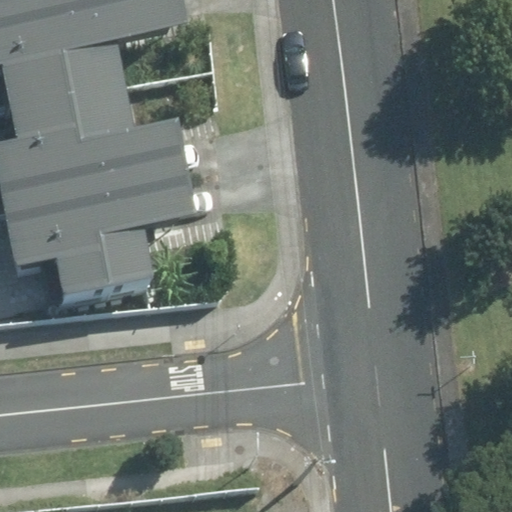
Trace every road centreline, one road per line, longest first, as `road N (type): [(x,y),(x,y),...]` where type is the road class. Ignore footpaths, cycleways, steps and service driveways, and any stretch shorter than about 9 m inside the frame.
road 1 (residential): [(379,375),(0,416)]
road 2 (residential): [(334,0),(379,375)]
road 3 (residential): [(379,375),(394,511)]
